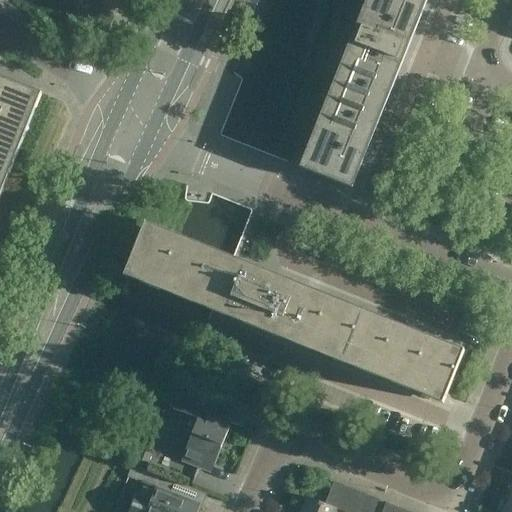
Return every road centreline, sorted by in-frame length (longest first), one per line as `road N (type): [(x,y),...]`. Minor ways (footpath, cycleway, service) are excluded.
road 1 (residential): [(511,348),(465,466),(445,486),(421,491),(288,439),(266,451),(243,511)]
road 2 (residential): [(511,294),(150,132)]
road 3 (unknown): [(241,348),(473,446)]
road 4 (tertiary): [(0,420),(82,234)]
road 5 (unknown): [(367,225),(356,273),(370,284),(436,307),(445,305),(457,268)]
road 6 (tertiary): [(150,132),(201,27),(191,0)]
road 7 (residential): [(124,104),(104,84),(0,34)]
road 8 (tertiary): [(124,104),(80,201),(82,234)]
road 9 (tertiary): [(191,0),(169,14),(124,104)]
road 10 (tertiary): [(82,234),(112,213),(150,132)]
